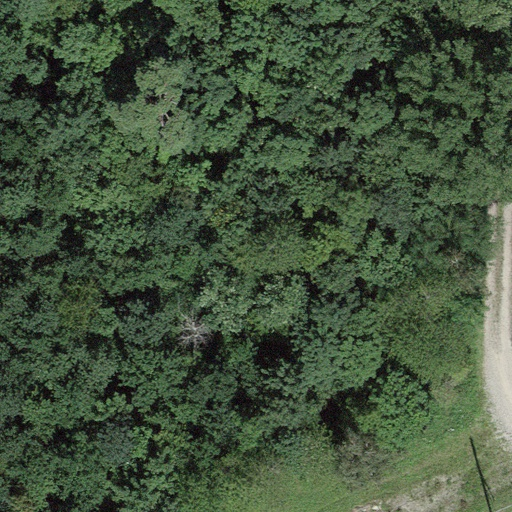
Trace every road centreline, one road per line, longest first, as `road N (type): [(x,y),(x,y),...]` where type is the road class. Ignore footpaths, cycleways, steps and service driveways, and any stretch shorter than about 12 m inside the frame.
road 1 (track): [(497,0),(511,453)]
road 2 (track): [(507,455),(377,511)]
